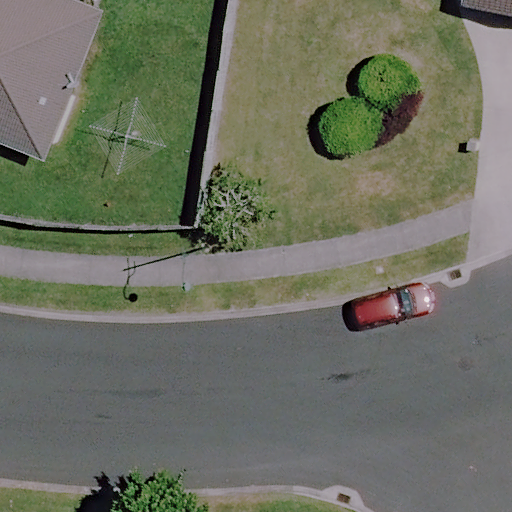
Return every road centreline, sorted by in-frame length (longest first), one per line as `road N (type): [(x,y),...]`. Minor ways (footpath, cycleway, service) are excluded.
road 1 (residential): [(471,368),(234,409),(0,396)]
road 2 (residential): [(498,511),(471,368)]
